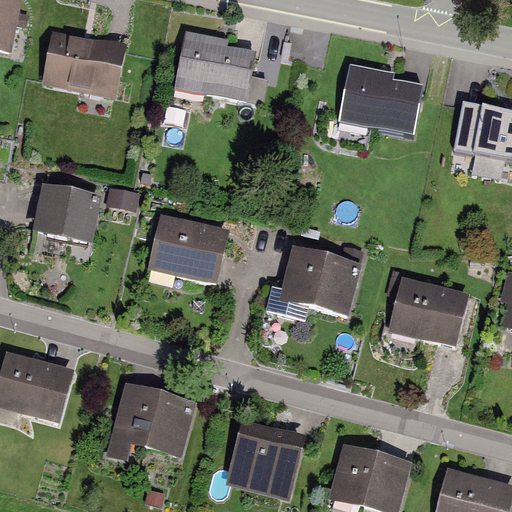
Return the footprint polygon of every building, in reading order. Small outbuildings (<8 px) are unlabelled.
[(27,8),(0,2),(0,54),(17,58),(27,8)] [(131,55),(58,42),(49,89),(122,103),(131,55)] [(233,51),(192,42),(181,95),(253,110),(263,65),(232,58),(233,51)] [(399,84),(357,75),(346,127),(418,143),(428,98),(397,92),(399,84)] [(511,124),(467,115),(458,154),(511,166),(511,124)] [(105,206),(48,195),(39,240),(96,251),(105,206)] [(236,241),(168,224),(155,275),(223,293),(236,241)] [(366,274),(300,256),(286,306),(352,324),(366,274)] [(475,305),(411,287),(397,337),(461,355),(475,305)] [(79,378),(13,361),(0,410),(67,428),(79,378)] [(202,413),(132,394),(113,463),(134,469),(139,451),(187,465),(202,413)] [(315,446),(251,429),(234,491),(298,508),(315,446)] [(405,511),(416,473),(351,455),(336,507),(352,511),(405,511)] [(511,511),(511,492),(455,478),(445,511),(511,511)]
